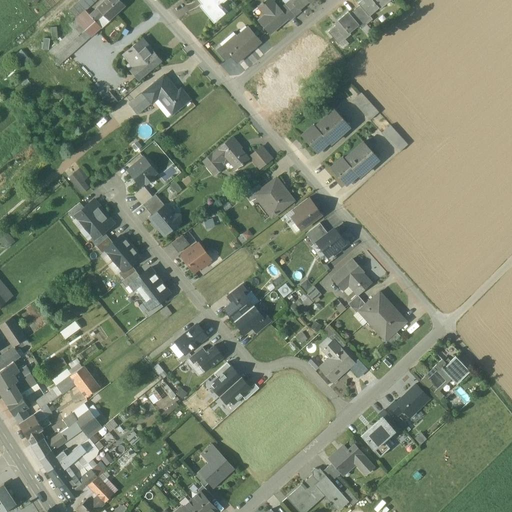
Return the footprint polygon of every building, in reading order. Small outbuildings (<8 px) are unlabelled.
[(78,0),(69,8),(75,16),(93,0),(78,0)] [(118,0),(106,0),(99,7),(104,13),(109,19),(124,6),(118,0)] [(196,0),(201,6),(200,8),(213,23),(221,16),(226,13),(219,5),(225,0),(196,0)] [(280,10),(271,0),(267,0),(257,9),(264,17),(257,22),(269,36),(288,20),(280,10)] [(290,0),(291,1),(299,11),(311,0),(290,0)] [(361,0),(358,3),(359,5),(368,16),(369,16),(377,8),(379,10),(386,5),(391,0),(361,0)] [(299,11),(291,1),(286,5),(294,15),(299,11)] [(294,15),(286,5),(280,10),(288,20),(294,15)] [(368,16),(359,5),(354,10),(366,24),(372,19),(369,16),(368,16)] [(99,7),(90,15),(95,22),(104,13),(99,7)] [(366,24),(354,10),(349,14),(358,25),(358,26),(360,29),(366,24)] [(347,12),(337,20),(339,22),(327,32),(338,44),(350,35),(348,33),(358,26),(358,25),(349,14),(347,12)] [(79,24),(48,52),(59,64),(90,36),(79,24)] [(223,45),(224,46),(231,54),(239,63),(261,43),(247,27),(236,36),(233,33),(221,43),(223,45)] [(315,53),(322,49),(313,36),(307,40),(315,53)] [(148,46),(142,39),(129,49),(130,49),(141,62),(134,68),(130,71),(137,79),(158,62),(146,47),(148,46)] [(223,45),(217,50),(225,60),(231,54),(224,46),(223,45)] [(141,62),(130,49),(129,49),(123,54),(134,68),(141,62)] [(24,51),(13,60),(18,65),(28,56),(24,51)] [(290,53),(266,76),(282,93),(306,71),(290,53)] [(164,75),(143,93),(151,102),(151,103),(161,95),(174,112),(190,99),(181,89),(178,91),(164,75)] [(361,92),(351,101),(369,120),(378,112),(361,92)] [(143,93),(129,104),(137,113),(151,102),(143,93)] [(119,103),(111,94),(102,101),(110,110),(119,103)] [(334,109),(315,125),(314,124),(300,135),(316,152),(334,137),(335,139),(350,126),(334,109)] [(407,144),(390,125),(381,133),(398,153),(407,144)] [(248,158),(235,143),(237,142),(232,136),(218,148),(219,148),(212,154),(211,154),(203,161),(214,174),(223,167),(222,166),(229,160),(235,168),(240,164),(241,164),(248,158)] [(363,141),(344,158),(342,156),(329,168),(345,185),(362,169),(364,171),(378,158),(363,141)] [(261,146),(250,156),(260,167),(271,158),(261,146)] [(143,158),(128,170),(141,186),(145,182),(146,184),(154,177),(152,176),(156,173),(143,158)] [(80,168),(69,177),(82,193),(88,187),(83,181),(87,178),(80,168)] [(262,189),(257,192),(258,194),(274,215),(294,200),(276,178),(262,189)] [(173,181),(169,184),(176,193),(181,189),(173,181)] [(258,183),(245,194),(250,200),(258,194),(257,192),(262,189),(258,183)] [(143,204),(152,196),(144,187),(134,195),(142,204),(143,204)] [(165,205),(155,194),(152,196),(143,204),(152,215),(165,205)] [(307,198),(292,209),(296,214),(311,203),(307,198)] [(84,208),(75,215),(77,217),(85,226),(104,211),(94,199),(84,208)] [(221,205),(225,211),(231,206),(227,201),(221,205)] [(80,202),(68,212),(74,219),(77,217),(75,215),(84,208),(80,202)] [(296,214),(292,217),(301,229),(321,214),(312,202),(311,203),(296,214)] [(174,214),(166,204),(152,215),(149,218),(164,235),(173,228),(178,228),(179,223),(180,222),(179,221),(180,215),(174,214)] [(292,209),(283,216),(296,233),(301,229),(292,217),(296,214),(292,209)] [(104,211),(85,226),(93,236),(95,238),(103,231),(113,223),(104,211)] [(319,223),(305,234),(314,245),(317,242),(316,242),(328,233),(319,223)] [(328,233),(316,242),(317,242),(327,256),(333,252),(334,254),(340,249),(339,248),(345,243),(334,228),(328,233)] [(237,237),(241,243),(252,235),(248,229),(237,237)] [(103,231),(95,238),(93,236),(90,239),(96,246),(108,236),(103,231)] [(7,233),(0,239),(0,241),(6,249),(14,242),(7,233)] [(183,233),(171,243),(179,252),(190,243),(183,233)] [(106,250),(114,260),(130,246),(121,235),(112,242),(105,248),(106,250)] [(108,236),(96,246),(102,253),(106,250),(105,248),(112,242),(108,236)] [(198,244),(182,256),(194,271),(201,265),(203,267),(208,262),(203,255),(205,253),(198,244)] [(123,270),(124,271),(131,265),(140,258),(130,246),(114,260),(123,270)] [(360,267),(353,259),(332,277),(339,285),(345,280),(358,295),(372,283),(362,272),(361,273),(358,269),(360,267)] [(124,280),(136,271),(131,265),(124,271),(123,270),(119,273),(124,280)] [(160,280),(150,268),(139,276),(130,284),(139,296),(160,280)] [(125,287),(139,276),(136,271),(124,280),(121,282),(125,287)] [(169,293),(160,280),(139,296),(149,309),(159,301),(169,293)] [(14,297),(0,281),(0,295),(5,303),(14,297)] [(242,285),(228,296),(232,302),(243,293),(244,295),(247,292),(242,285)] [(314,285),(305,293),(313,302),(322,294),(314,285)] [(366,304),(359,310),(359,311),(385,340),(396,331),(406,321),(380,292),(366,304)] [(232,302),(224,308),(234,321),(253,306),(244,295),(243,293),(232,302)] [(358,295),(349,303),(357,313),(359,311),(359,310),(366,304),(358,295)] [(163,306),(159,301),(149,309),(145,312),(149,317),(163,306)] [(345,309),(341,303),(335,308),(339,313),(341,313),(345,309)] [(167,306),(152,318),(155,323),(163,316),(165,319),(172,313),(167,306)] [(253,306),(234,321),(244,333),(252,327),(263,318),(261,316),(253,306)] [(270,321),(264,313),(261,316),(263,318),(252,327),(256,332),(270,321)] [(26,338),(12,317),(0,324),(0,325),(14,346),(26,338)] [(79,328),(75,321),(60,332),(64,339),(79,328)] [(310,329),(317,333),(322,326),(314,321),(310,329)] [(197,324),(186,333),(196,344),(206,336),(197,324)] [(334,332),(328,326),(322,331),(327,338),(334,332)] [(396,331),(385,340),(390,345),(400,336),(396,331)] [(307,339),(302,332),(295,337),(300,344),(307,339)] [(346,345),(334,332),(328,337),(332,341),(333,340),(341,349),(346,345)] [(186,333),(176,342),(185,353),(196,344),(186,333)] [(341,349),(333,340),(332,341),(323,350),(330,358),(320,367),(333,381),(344,371),(342,370),(352,361),(341,349)] [(206,351),(196,359),(197,360),(205,371),(223,356),(214,345),(206,351)] [(0,356),(0,371),(6,367),(21,356),(14,346),(0,356)] [(202,347),(188,358),(193,363),(197,360),(196,359),(206,351),(202,347)] [(442,359),(424,375),(437,389),(450,377),(456,383),(469,371),(455,356),(447,364),(442,359)] [(50,364),(54,372),(67,364),(63,357),(50,364)] [(308,362),(316,369),(319,365),(312,358),(308,362)] [(358,377),(368,368),(359,358),(350,367),(358,377)] [(75,370),(80,363),(75,359),(69,365),(75,370)] [(214,374),(218,378),(231,367),(227,362),(214,374)] [(6,376),(0,379),(0,390),(30,372),(26,365),(19,370),(17,367),(9,372),(10,374),(6,377),(6,376)] [(72,374),(70,375),(76,383),(86,396),(99,387),(83,366),(72,374)] [(6,367),(0,371),(0,379),(6,376),(6,377),(10,374),(9,372),(6,367)] [(220,395),(220,396),(241,377),(231,367),(218,378),(211,385),(220,395)] [(68,369),(53,381),(56,386),(70,375),(72,374),(68,369)] [(30,372),(0,390),(0,391),(5,400),(20,391),(20,392),(37,382),(30,372)] [(70,375),(56,386),(57,386),(62,393),(76,383),(70,375)] [(241,377),(220,396),(229,406),(241,395),(249,388),(240,378),(241,378),(241,377)] [(249,388),(241,395),(246,400),(259,388),(255,383),(249,388)] [(430,398),(416,383),(396,402),(396,403),(403,410),(409,417),(430,398)] [(48,393),(36,401),(40,408),(55,398),(62,393),(57,386),(48,392),(48,393)] [(152,401),(159,395),(154,390),(148,396),(152,401)] [(20,391),(5,400),(14,415),(19,423),(30,416),(25,408),(31,405),(27,399),(25,401),(20,392),(20,391)] [(395,400),(389,406),(397,415),(403,410),(396,403),(396,402),(395,400)] [(87,403),(73,413),(76,418),(88,409),(87,403)] [(42,409),(34,414),(43,429),(51,423),(42,410),(42,409)] [(88,409),(76,418),(77,421),(82,429),(86,434),(100,424),(88,409)] [(384,409),(378,414),(381,417),(382,416),(388,424),(393,419),(384,409)] [(73,413),(64,420),(69,427),(77,421),(76,418),(73,413)] [(19,423),(19,424),(31,445),(43,437),(39,431),(43,429),(34,414),(30,416),(19,423)] [(381,417),(361,434),(380,456),(389,447),(383,440),(387,436),(394,430),(388,424),(382,416),(381,417)] [(69,427),(46,442),(51,450),(82,429),(77,421),(69,427)] [(91,437),(95,442),(100,438),(96,433),(91,437)] [(394,443),(387,436),(383,440),(389,447),(394,443)] [(40,459),(49,452),(51,450),(46,442),(43,437),(31,445),(40,459)] [(86,450),(91,457),(99,451),(89,438),(81,444),(86,450)] [(81,444),(75,448),(80,455),(86,450),(81,444)] [(201,472),(200,473),(208,482),(212,486),(233,468),(211,444),(203,451),(212,462),(201,472)] [(139,451),(134,445),(127,452),(133,457),(139,451)] [(373,466),(355,445),(350,450),(349,449),(347,450),(343,445),(329,458),(332,462),(341,472),(348,466),(350,468),(356,463),(365,473),(373,466)] [(67,455),(59,461),(63,466),(66,463),(68,466),(77,458),(80,455),(75,448),(67,455)] [(64,450),(53,458),(56,464),(59,461),(67,455),(64,450)] [(80,455),(77,458),(83,466),(93,459),(91,457),(86,450),(80,455)] [(43,465),(53,458),(49,452),(40,459),(43,465)] [(53,458),(43,465),(47,471),(56,464),(53,458)] [(93,459),(83,466),(88,471),(91,469),(97,464),(93,459)] [(56,464),(47,471),(58,486),(70,477),(63,466),(59,461),(56,464)] [(332,462),(328,466),(337,476),(341,472),(332,462)] [(97,464),(91,469),(97,477),(101,473),(103,472),(97,464)] [(337,476),(328,466),(322,471),(321,472),(325,475),(331,481),(337,476)] [(319,468),(318,469),(315,468),(312,470),(312,474),(311,475),(313,477),(314,477),(318,481),(325,475),(321,472),(322,471),(319,468)] [(70,477),(58,486),(68,500),(80,491),(87,485),(97,477),(91,469),(88,471),(77,480),(78,481),(75,484),(70,477)] [(208,482),(200,473),(201,472),(199,470),(193,475),(203,485),(204,486),(208,482)] [(325,475),(318,481),(314,477),(313,477),(311,475),(286,497),(295,507),(302,500),(309,508),(324,495),(337,510),(348,501),(342,493),(331,481),(325,475)] [(107,486),(97,477),(87,485),(97,495),(98,495),(107,486)] [(3,484),(0,485),(0,511),(4,511),(8,510),(7,509),(15,504),(3,484)] [(97,495),(87,485),(80,491),(87,498),(88,497),(92,500),(97,495)] [(204,486),(203,485),(198,489),(200,491),(209,501),(213,497),(204,486)] [(107,486),(98,495),(105,502),(113,494),(107,486)] [(178,488),(173,491),(183,504),(187,500),(178,488)] [(358,500),(347,488),(342,493),(348,501),(352,506),(358,500)] [(209,501),(200,491),(192,499),(203,511),(213,511),(217,509),(209,501)] [(98,495),(97,495),(92,500),(99,508),(105,502),(98,495)] [(87,498),(77,508),(80,511),(94,511),(99,508),(92,500),(88,497),(87,498)] [(183,507),(187,511),(203,511),(192,499),(183,507)]
